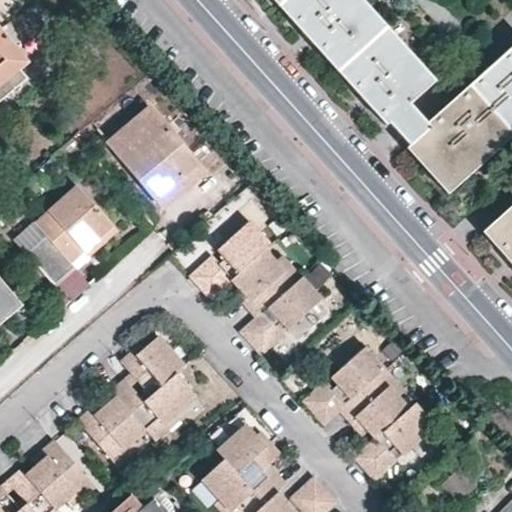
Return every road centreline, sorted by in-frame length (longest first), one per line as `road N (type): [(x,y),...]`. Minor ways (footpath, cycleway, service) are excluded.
road 1 (residential): [(369,511),(158,284),(0,426)]
road 2 (residential): [(511,348),(198,0)]
